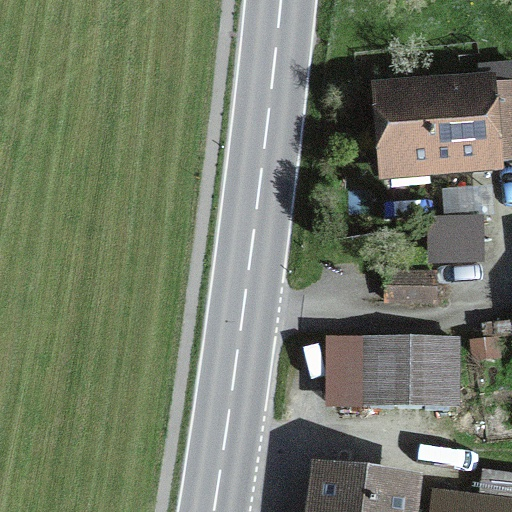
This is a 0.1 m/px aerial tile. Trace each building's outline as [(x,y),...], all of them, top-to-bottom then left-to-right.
[(511,87),(387,98),(392,167),(511,157),(511,87)] [(488,252),(486,209),(431,211),(433,254),(488,252)] [(386,301),(434,301),(434,273),(387,273),(386,301)] [(456,340),(364,340),(363,405),(456,406),(456,340)] [(323,477),(318,511),(511,511),(511,474),(489,472),(486,502),(433,495),(431,511),(405,511),(408,487),(323,477)]
